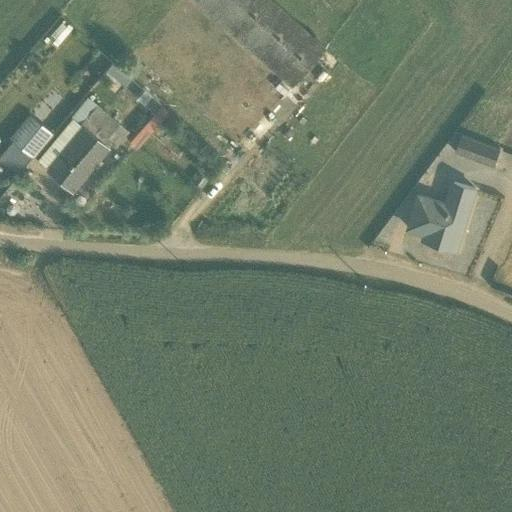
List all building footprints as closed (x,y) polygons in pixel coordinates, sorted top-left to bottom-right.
[(324,44),(274,0),(197,0),(288,82),(324,44)] [(115,141),(127,127),(83,91),(67,111),(81,122),(45,166),(70,187),(110,138),(115,141)] [(139,142),(172,106),(163,99),(131,134),(139,142)] [(51,129),(27,110),(8,134),(30,153),(51,129)] [(500,145),(462,131),(456,148),(494,162),(500,145)] [(456,245),(476,183),(452,176),(444,196),(420,189),(409,224),(425,230),(423,235),(456,245)]
